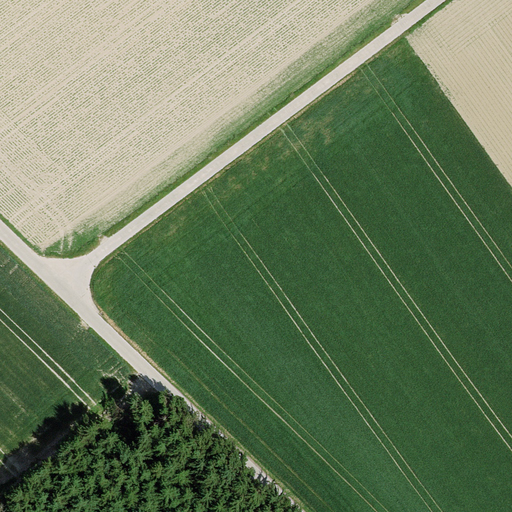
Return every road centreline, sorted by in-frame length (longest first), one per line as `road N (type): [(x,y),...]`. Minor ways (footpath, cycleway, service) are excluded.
road 1 (track): [(461,0),(74,293)]
road 2 (track): [(281,511),(0,222)]
road 3 (track): [(125,345),(0,464)]
